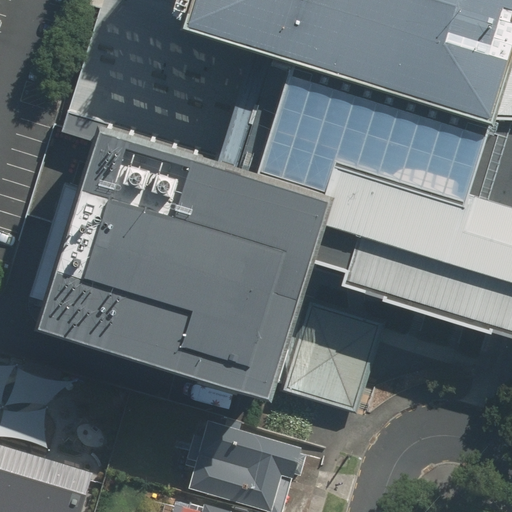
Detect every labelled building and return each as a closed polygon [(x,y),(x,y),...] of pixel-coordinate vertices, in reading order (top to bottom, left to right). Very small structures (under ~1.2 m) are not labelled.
[(107,118),(217,150),(252,34),(193,17),(198,0),(105,0),(103,8),(68,126),(102,136),(107,118)] [(511,0),(198,0),(193,17),(252,34),(496,111),(511,110),(511,0)] [(252,34),(217,150),(327,187),(333,189),(326,213),(314,250),(511,314),(511,110),(496,111),(252,34)] [(277,381),(314,250),(326,213),(333,189),(327,187),(217,150),(107,118),(102,136),(46,313),(277,381)] [(284,511),(294,476),(301,478),(306,458),(300,456),(301,451),(206,426),(202,439),(194,436),(186,465),(196,467),(189,492),(262,511),(284,511)] [(0,511),(75,511),(90,465),(0,437),(0,511)]
